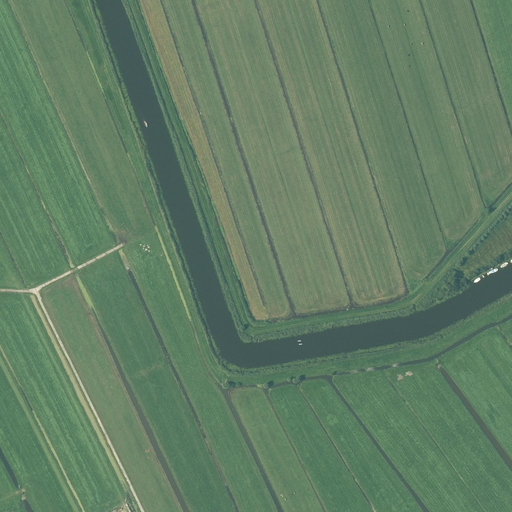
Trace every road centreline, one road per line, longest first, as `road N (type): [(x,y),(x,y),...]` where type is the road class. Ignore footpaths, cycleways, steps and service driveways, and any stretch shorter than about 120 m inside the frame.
road 1 (track): [(129,0),(249,332),(409,303),(511,193)]
road 2 (track): [(142,511),(35,290)]
road 3 (track): [(0,290),(35,290),(121,245)]
